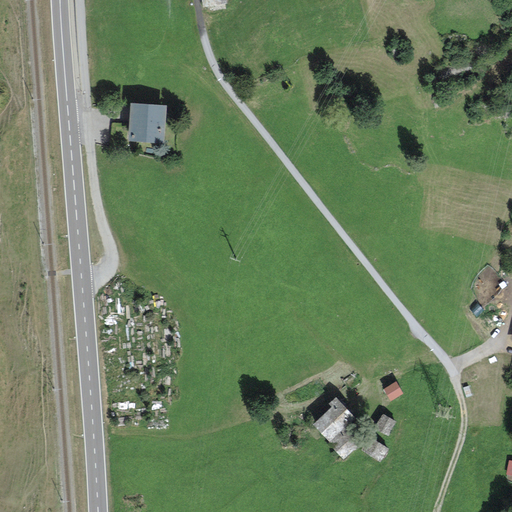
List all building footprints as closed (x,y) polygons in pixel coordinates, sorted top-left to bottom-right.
[(228,0),(203,0),(206,19),(230,16),(228,0)] [(166,106),(131,104),(129,142),(164,143),(166,106)] [(395,371),(378,382),(387,397),(405,386),(395,371)] [(303,429),(321,446),(342,424),(325,407),(303,429)] [(394,417),(375,412),(371,429),(390,435),(394,417)] [(387,441),(368,436),(364,452),(383,458),(387,441)] [(346,437),(332,451),(344,463),(358,448),(346,437)]
